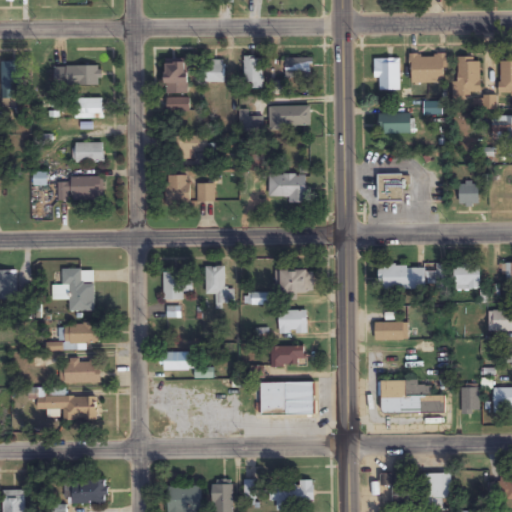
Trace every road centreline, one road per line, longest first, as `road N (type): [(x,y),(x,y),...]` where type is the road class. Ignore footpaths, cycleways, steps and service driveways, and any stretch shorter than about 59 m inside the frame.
road 1 (residential): [(143,511),(134,0)]
road 2 (residential): [(0,448),(511,441)]
road 3 (residential): [(511,21),(0,28)]
road 4 (primary): [(347,511),(341,0)]
road 5 (residential): [(511,232),(0,237)]
